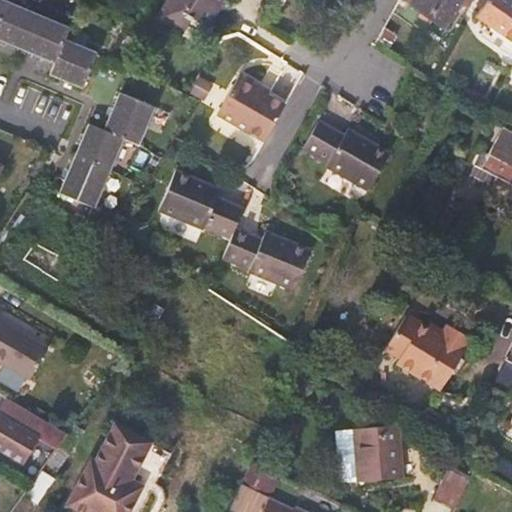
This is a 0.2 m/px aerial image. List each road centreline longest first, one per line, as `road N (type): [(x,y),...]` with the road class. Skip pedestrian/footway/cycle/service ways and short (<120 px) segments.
road 1 (residential): [(286,51),(340,83),(388,0)]
road 2 (unknown): [(340,83),(252,182)]
